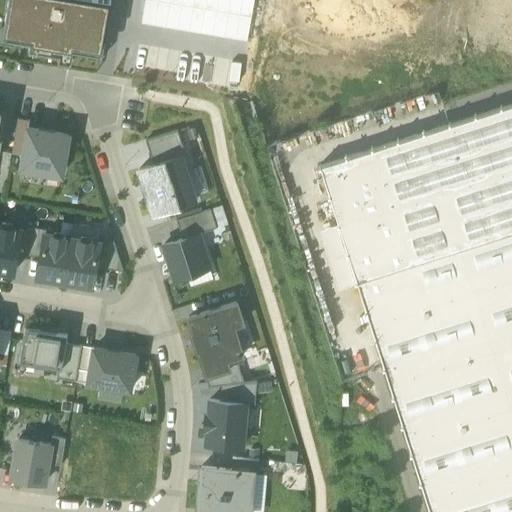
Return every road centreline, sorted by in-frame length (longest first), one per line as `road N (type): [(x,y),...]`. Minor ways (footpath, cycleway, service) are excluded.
road 1 (residential): [(0,73),(90,88),(150,319)]
road 2 (residential): [(150,319),(177,410),(163,511)]
road 3 (residential): [(150,319),(0,293)]
